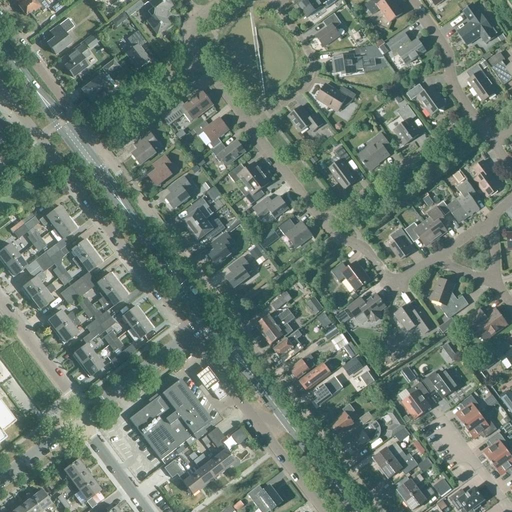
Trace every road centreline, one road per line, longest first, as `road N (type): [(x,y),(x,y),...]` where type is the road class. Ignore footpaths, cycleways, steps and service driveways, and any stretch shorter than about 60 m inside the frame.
road 1 (residential): [(375,511),(92,138)]
road 2 (residential): [(0,86),(190,334)]
road 3 (residential): [(323,222),(472,115)]
road 4 (residential): [(249,131),(317,72),(276,0)]
road 5 (residential): [(92,138),(0,18)]
road 6 (residential): [(323,222),(336,238),(361,245),(394,286),(432,260)]
road 7 (residential): [(86,414),(0,301)]
road 8 (residential): [(92,138),(200,60)]
road 9 (residential): [(472,115),(451,82),(447,54),(410,0)]
road 10 (residential): [(86,414),(190,334)]
